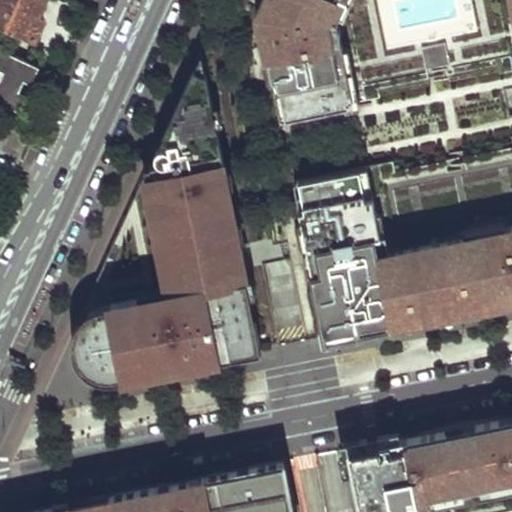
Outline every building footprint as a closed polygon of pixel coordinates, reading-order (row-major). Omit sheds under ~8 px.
[(0,0),(0,21),(9,26),(9,28),(10,30),(12,31),(13,29),(35,38),(44,18),(39,16),(45,0),(0,0)] [(511,0),(265,0),(261,10),(282,115),(381,95),(379,86),(429,76),(427,65),(446,61),(448,72),(498,62),(500,71),(511,69),(511,0)] [(0,101),(19,111),(38,68),(0,49),(0,101)] [(241,345),(260,341),(256,321),(251,322),(242,279),(247,278),(242,254),(237,255),(231,225),(236,224),(231,199),(226,200),(221,170),(226,169),(202,52),(186,87),(163,137),(169,140),(172,147),(167,145),(164,145),(161,146),(158,148),(156,151),(156,154),(156,158),(158,161),(151,163),(145,176),(150,203),(156,202),(170,271),(176,269),(179,281),(173,289),(171,290),(162,292),(163,297),(140,301),(139,296),(111,302),(111,303),(103,304),(97,306),(91,309),(86,312),(81,317),(77,322),(74,328),(73,334),(72,341),(73,348),(74,354),(80,364),(95,362),(97,377),(110,379),(116,378),(122,376),(128,374),(135,369),(152,366),(153,371),(176,366),(207,360),(206,355),(219,352),(220,357),(243,353),(241,345)] [(511,201),(511,145),(464,155),(466,166),(448,169),(446,159),(395,169),(393,159),(368,164),(379,228),(511,201)] [(511,298),(511,201),(379,228),(368,164),(294,179),(326,336),(372,327),(511,298)] [(226,200),(231,199),(226,169),(221,170),(226,200)] [(237,255),(242,254),(236,224),(231,225),(237,255)] [(173,289),(179,281),(176,269),(170,271),(167,271),(171,290),(173,289)] [(251,322),(256,321),(247,278),(242,279),(251,322)] [(162,292),(139,296),(140,301),(163,297),(162,292)] [(261,349),(260,341),(241,345),(243,353),(261,349)] [(95,362),(80,364),(87,371),(97,377),(95,362)] [(122,376),(116,378),(153,371),(152,366),(135,369),(128,374),(122,376)] [(511,511),(511,413),(488,418),(416,433),(407,435),(399,436),(347,447),(361,511),(511,511)] [(55,505),(16,511),(293,511),(283,459),(69,502),(55,505)]
